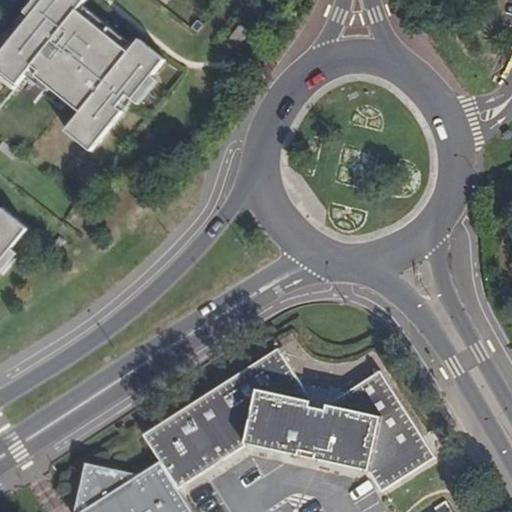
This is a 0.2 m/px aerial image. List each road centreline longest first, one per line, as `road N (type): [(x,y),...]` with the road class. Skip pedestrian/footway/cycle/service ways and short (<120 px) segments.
road 1 (secondary): [(0,460),(322,252)]
road 2 (secondary): [(260,155),(196,246),(137,303),(0,392)]
road 3 (secondary): [(349,258),(387,288),(454,367),(511,469)]
road 4 (secondary): [(511,396),(440,252),(446,206)]
road 5 (secondary): [(446,206),(456,167),(450,125),(438,103),(401,72)]
road 6 (secondary): [(260,155),(276,213),(322,252)]
